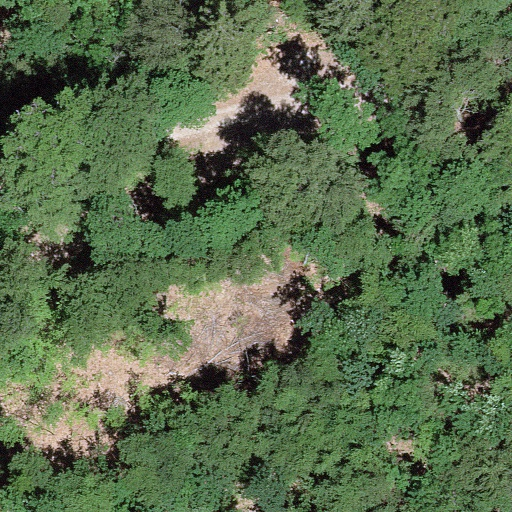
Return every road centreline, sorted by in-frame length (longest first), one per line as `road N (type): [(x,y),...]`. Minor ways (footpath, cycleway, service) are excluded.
road 1 (track): [(511,70),(312,113),(0,145)]
road 2 (track): [(0,268),(312,113)]
